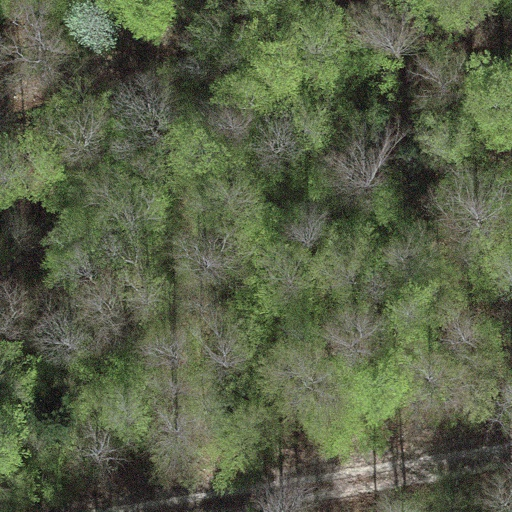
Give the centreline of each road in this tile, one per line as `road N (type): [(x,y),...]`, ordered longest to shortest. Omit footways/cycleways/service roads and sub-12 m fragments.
road 1 (track): [(0,98),(237,33),(511,42)]
road 2 (track): [(154,511),(511,439)]
